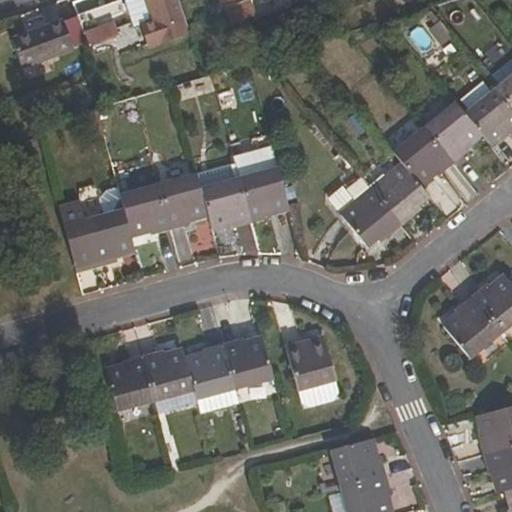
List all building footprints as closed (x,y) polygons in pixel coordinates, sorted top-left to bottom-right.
[(102,27),(91,0),(85,0),(73,5),(84,34),(102,27)] [(143,25),(150,46),(181,35),(174,17),(181,14),(175,0),(144,0),(152,21),(143,25)] [(74,51),(63,20),(11,40),(21,69),(74,51)] [(443,20),(430,29),(443,47),(456,37),(443,20)] [(119,37),(114,23),(102,27),(84,34),(89,48),(119,37)] [(511,76),(495,90),(511,110),(511,76)] [(506,134),(509,138),(511,135),(511,110),(495,90),(465,115),(482,136),(491,147),(506,134)] [(181,100),(185,113),(194,111),(190,97),(181,100)] [(471,152),(468,148),(482,136),(465,115),(456,105),(426,129),(455,165),(471,152)] [(101,135),(95,113),(82,119),(87,139),(101,135)] [(420,187),(435,175),(439,179),(455,165),(426,129),(394,155),(401,165),(420,187)] [(235,165),(198,175),(202,190),(239,179),(235,165)] [(370,190),(400,226),(416,213),(413,209),(428,196),(420,187),(401,165),(370,190)] [(239,179),(252,225),(272,219),(271,213),(289,208),(278,168),(239,179)] [(158,186),(171,232),(191,226),(190,221),(209,216),(202,190),(198,175),(158,186)] [(209,216),(213,229),(213,230),(231,225),(233,230),(252,225),(239,179),(202,190),(209,216)] [(150,237),(171,232),(158,186),(118,198),(122,212),(129,238),(149,232),(150,237)] [(118,197),(116,190),(106,193),(101,201),(105,217),(122,212),(118,198),(118,197)] [(370,190),(339,215),(366,247),(380,236),(384,240),(400,226),(370,190)] [(59,209),(77,271),(116,260),(115,256),(133,251),(129,238),(122,212),(105,217),(85,223),(80,203),(59,209)] [(511,286),(503,276),(490,287),(487,284),(470,297),(499,333),(511,323),(511,286)] [(499,333),(470,297),(454,310),(457,313),(441,326),(467,358),(499,333)] [(243,342),(242,338),(222,343),(235,389),(274,379),(262,338),(243,342)] [(339,393),(324,338),(305,344),(305,341),(284,346),(299,404),(309,409),(334,403),(339,393)] [(200,349),(202,354),(185,359),(198,403),(201,415),(239,405),(235,389),(222,343),(200,349)] [(185,359),(182,349),(162,355),(162,352),(141,357),(154,402),(158,414),(198,403),(185,359)] [(154,402),(141,357),(120,362),(121,367),(105,371),(117,412),(154,402)] [(482,435),(477,436),(483,457),(511,448),(511,406),(478,416),(482,435)] [(379,457),(376,457),(371,439),(330,451),(340,489),(385,477),(379,457)] [(488,475),(493,474),(498,493),(507,491),(511,489),(511,448),(483,457),(488,475)] [(340,489),(341,494),(329,498),(333,511),(391,511),(387,499),(391,498),(385,477),(340,489)]
